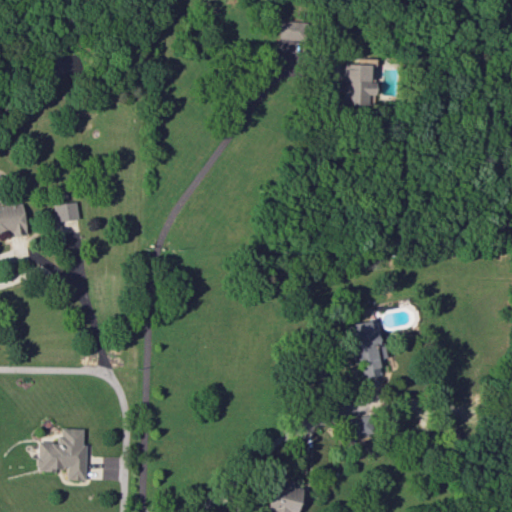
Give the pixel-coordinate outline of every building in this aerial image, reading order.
[(276,37),(301,39),(302,21),(277,20),(276,37)] [(363,104),(363,95),(371,95),(372,81),(366,81),(366,68),(371,68),(371,58),(355,57),(355,63),(339,63),(339,103),(363,104)] [(74,201),(51,203),(53,221),(76,219),(74,201)] [(0,205),(0,231),(6,231),(7,236),(24,234),(20,203),(0,205)] [(346,323),(355,378),(377,374),(374,358),(382,356),(380,341),(372,343),(368,320),(346,323)] [(368,433),(366,415),(343,418),(346,436),(368,433)] [(81,480),(83,428),(57,427),(56,442),(36,441),(34,468),(64,470),(64,479),(81,480)] [(295,511),(300,487),(272,481),(265,511),(295,511)]
